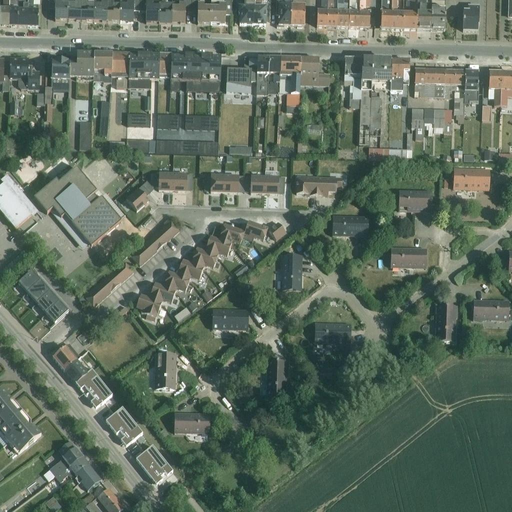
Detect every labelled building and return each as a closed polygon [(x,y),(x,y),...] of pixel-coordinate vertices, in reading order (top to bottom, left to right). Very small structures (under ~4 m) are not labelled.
[(0,9),(0,27),(9,28),(9,0),(3,0),(3,9),(0,9)] [(9,0),(9,28),(18,28),(18,10),(15,10),(15,0),(9,0)] [(18,10),(18,28),(28,28),(27,0),(23,0),(24,0),(18,0),(18,10)] [(27,0),(28,28),(38,29),(39,6),(40,6),(40,0),(27,0)] [(68,22),(68,0),(48,0),(48,10),(55,10),(55,22),(56,22),(57,22),(57,23),(58,23),(58,22),(59,22),(68,22)] [(68,0),(68,22),(76,22),(76,24),(81,24),(81,1),(81,0),(68,0)] [(81,0),(81,1),(81,24),(86,24),(86,23),(94,23),(94,0),(81,0)] [(94,0),(94,23),(102,23),(102,24),(107,25),(107,23),(107,1),(107,0),(94,0)] [(120,6),(120,24),(128,24),(128,25),(133,25),(133,24),(134,12),(140,12),(139,0),(124,0),(123,1),(120,1),(120,6)] [(139,0),(140,12),(146,12),(146,25),(146,26),(151,26),(151,25),(159,25),(159,5),(159,0),(158,0),(157,0),(139,0)] [(173,6),(173,25),(181,25),(180,26),(185,26),(185,14),(192,14),(192,0),(183,0),(184,4),(173,4),(173,6)] [(192,0),(192,14),(198,14),(197,26),(198,26),(198,27),(203,27),(202,26),(211,26),(211,8),(204,8),(204,4),(200,4),(200,0),(192,0)] [(210,0),(211,8),(211,26),(220,26),(220,28),(225,28),(225,27),(226,17),(232,17),(232,1),(224,0),(223,0),(210,0)] [(254,28),(254,0),(244,0),(244,8),(238,8),(238,17),(240,17),(240,27),(254,28)] [(254,0),(254,28),(255,28),(255,29),(259,29),(259,28),(266,28),(267,9),(262,9),(262,0),(254,0)] [(291,7),(291,0),(284,0),(284,4),(281,3),(281,1),(276,0),(276,18),(278,18),(278,25),(276,25),(276,30),(284,30),(284,29),(290,29),(291,7)] [(327,30),(327,0),(321,0),(321,13),(317,13),(317,21),(317,29),(327,30)] [(327,0),(327,30),(337,30),(337,1),(334,1),(333,0),(327,0)] [(337,0),(337,1),(337,30),(348,31),(349,13),(348,13),(348,5),(344,5),(343,0),(337,0)] [(349,0),(349,13),(348,31),(359,31),(359,0),(349,0)] [(359,0),(359,31),(370,31),(370,16),(371,16),(371,14),(368,14),(366,14),(366,9),(370,8),(370,0),(359,0)] [(381,0),(381,13),(380,13),(380,15),(382,15),(381,30),(380,30),(380,32),(391,32),(391,0),(381,0)] [(391,0),(391,32),(403,33),(403,14),(397,14),(398,1),(397,0),(391,0)] [(403,14),(403,33),(417,32),(417,0),(407,0),(407,6),(407,8),(410,8),(410,14),(403,14)] [(417,0),(417,32),(425,32),(431,33),(431,15),(426,15),(426,0),(417,0)] [(107,1),(107,23),(108,23),(108,25),(112,25),(112,23),(120,24),(120,6),(114,6),(114,2),(107,1)] [(159,5),(159,25),(159,26),(173,26),(173,25),(173,6),(159,5)] [(291,7),(290,29),(297,29),(297,30),(302,30),(302,29),(304,29),(305,8),(291,7)] [(463,12),(463,34),(478,35),(478,26),(479,26),(479,8),(468,7),(468,12),(463,12)] [(431,15),(431,33),(445,33),(445,9),(432,9),(431,15)] [(70,63),(69,79),(76,79),(76,82),(93,82),(94,56),(77,55),(77,64),(70,63)] [(94,56),(93,82),(95,83),(103,83),(104,83),(104,85),(111,85),(111,80),(112,56),(106,56),(101,56),(94,56)] [(112,56),(111,80),(117,80),(117,90),(128,91),(129,56),(112,56)] [(159,60),(159,74),(159,81),(170,81),(171,71),(171,58),(159,57),(159,60)] [(200,74),(201,58),(183,58),(183,74),(190,74),(190,78),(200,78),(200,74)] [(201,58),(200,74),(207,75),(207,82),(216,82),(215,92),(220,92),(220,75),(218,75),(219,59),(201,58)] [(257,84),(257,60),(244,59),(244,73),(226,72),(226,95),(251,96),(251,84),(257,84)] [(0,85),(3,86),(3,90),(3,93),(9,93),(9,82),(10,78),(4,77),(4,60),(0,60),(0,85)] [(159,74),(159,60),(143,60),(143,73),(146,73),(159,74)] [(257,60),(257,84),(256,96),(265,96),(265,98),(268,98),(268,96),(268,87),(268,85),(266,85),(265,82),(265,79),(268,76),(269,60),(257,60)] [(269,60),(268,76),(273,76),(273,85),(270,85),(270,87),(268,87),(268,96),(279,96),(281,61),(269,60)] [(10,78),(9,82),(18,82),(18,89),(21,91),(40,92),(40,73),(28,73),(29,61),(10,61),(10,78)] [(281,61),(279,96),(279,104),(283,105),(283,96),(287,96),(286,115),(299,115),(299,88),(300,61),(281,61)] [(300,61),(299,88),(329,89),(330,77),(319,76),(319,61),(312,61),(308,61),(300,61)] [(69,79),(70,63),(51,62),(51,63),(52,63),(52,80),(51,80),(51,82),(51,89),(45,89),(44,123),(52,124),(53,93),(69,93),(69,79)] [(353,89),(350,88),(349,111),(360,111),(361,95),(361,93),(362,62),(345,62),(344,83),(353,83),(353,89)] [(362,62),(361,93),(372,93),(372,88),(372,85),(372,63),(362,62)] [(372,85),(372,88),(374,88),(374,93),(379,93),(383,94),(383,101),(388,101),(388,94),(390,95),(390,85),(391,63),(372,63),(372,85)] [(390,85),(390,95),(402,94),(402,86),(409,87),(410,64),(391,63),(390,85)] [(171,71),(170,81),(170,100),(180,100),(181,71),(171,71)] [(424,100),(425,73),(415,72),(414,100),(424,100)] [(425,73),(424,100),(434,100),(435,73),(425,73)] [(435,73),(434,100),(445,100),(445,73),(435,73)] [(445,73),(445,100),(450,101),(450,93),(454,93),(455,73),(445,73)] [(455,73),(454,93),(453,117),(456,117),(456,122),(458,122),(458,126),(463,126),(464,106),(465,73),(455,73)] [(465,73),(464,106),(469,106),(469,103),(478,104),(479,95),(479,92),(478,92),(478,76),(479,76),(479,73),(465,73)] [(500,109),(501,75),(501,74),(489,74),(488,76),(489,77),(488,101),(494,101),(494,109),(500,109)] [(511,75),(501,75),(500,109),(506,109),(507,100),(511,99),(511,75)] [(192,79),(192,92),(200,92),(200,79),(192,79)] [(361,95),(360,111),(359,148),(369,148),(369,146),(372,95),(372,93),(361,93),(361,95)] [(372,95),(369,146),(380,146),(382,101),(379,100),(379,95),(372,95)] [(19,104),(10,104),(10,117),(18,117),(22,117),(22,110),(19,109),(19,104)] [(482,108),(482,113),(482,124),(491,124),(491,108),(482,108)] [(101,111),(100,129),(108,130),(109,112),(101,111)] [(423,132),(424,111),(412,111),(411,132),(416,132),(416,142),(423,142),(423,132)] [(424,111),(423,132),(429,132),(428,138),(433,138),(433,136),(434,112),(424,111)] [(434,112),(433,136),(444,136),(444,112),(434,112)] [(444,112),(444,136),(453,136),(453,127),(452,127),(452,112),(444,112)] [(122,113),(122,126),(145,127),(146,114),(122,113)] [(80,125),(80,153),(90,153),(91,125),(80,125)] [(306,126),(306,136),(321,136),(321,127),(306,126)] [(8,136),(7,151),(15,151),(15,137),(8,136)] [(388,151),(388,163),(407,163),(407,162),(412,162),(413,136),(407,136),(407,152),(388,151)] [(27,138),(27,148),(41,148),(41,138),(27,138)] [(110,143),(109,155),(125,154),(126,154),(127,144),(126,144),(110,143)] [(298,143),(297,155),(301,156),(301,154),(306,154),(306,147),(302,147),(302,143),(298,143)] [(388,163),(388,151),(369,151),(369,162),(388,163)] [(494,153),(484,152),(484,162),(494,162),(494,153)] [(454,153),(454,160),(455,160),(455,165),(462,165),(462,153),(454,153)] [(511,156),(499,156),(498,165),(511,165),(511,156)] [(119,221),(102,200),(99,202),(94,197),(97,194),(77,170),(59,185),(56,182),(34,201),(47,216),(50,214),(53,212),(61,221),(65,218),(89,246),(91,250),(122,224),(119,221)] [(454,172),(453,191),(489,193),(490,173),(454,172)] [(152,190),(156,190),(158,190),(158,193),(172,194),(173,175),(159,175),(159,177),(153,176),(152,190)] [(173,175),(172,194),(186,194),(186,193),(187,182),(193,182),(193,177),(187,177),(187,176),(173,175)] [(4,186),(0,189),(0,213),(15,232),(32,218),(33,219),(38,214),(7,177),(1,182),(4,186)] [(211,183),(210,194),(210,195),(224,196),(225,177),(211,177),(205,177),(205,182),(211,183)] [(225,177),(224,196),(238,196),(238,195),(239,183),(245,184),(245,179),(239,178),(225,177)] [(245,179),(245,184),(251,184),(250,195),(250,196),(264,197),(265,179),(251,178),(250,179),(245,179)] [(265,179),(264,197),(278,197),(278,196),(278,185),(284,185),(285,180),(279,180),(279,179),(265,179)] [(316,199),(317,180),(297,180),(296,197),(309,197),(309,198),(316,199)] [(317,180),(316,199),(323,199),(323,198),(328,198),(328,195),(336,195),(336,192),(341,192),(342,180),(317,180)] [(142,187),(150,196),(156,190),(152,190),(147,183),(142,187)] [(138,191),(145,200),(150,196),(142,187),(138,191)] [(145,200),(138,191),(137,191),(125,201),(137,214),(149,203),(145,200)] [(371,192),(368,199),(374,202),(377,195),(371,192)] [(399,194),(399,214),(431,215),(432,195),(399,194)] [(102,200),(119,221),(124,217),(106,195),(101,199),(102,200)] [(53,212),(50,214),(82,252),(89,246),(65,218),(61,221),(53,212)] [(148,215),(134,225),(139,233),(153,223),(148,215)] [(333,218),(332,239),(368,240),(368,234),(370,234),(370,230),(368,230),(368,219),(333,218)] [(135,252),(129,257),(140,269),(144,264),(150,260),(153,257),(158,252),(162,249),(162,248),(166,245),(167,244),(172,240),(179,234),(169,222),(162,227),(161,228),(160,230),(159,230),(155,234),(152,237),(150,239),(147,241),(145,242),(142,245),(139,248),(138,249),(135,252)] [(244,235),(242,240),(252,244),(253,244),(254,241),(263,244),(268,232),(248,225),(248,227),(244,226),(241,234),(244,235)] [(269,233),(268,234),(276,243),(277,243),(285,237),(286,235),(278,226),(273,230),(269,233)] [(219,243),(231,247),(232,245),(240,248),(242,240),(244,235),(241,234),(224,228),(219,243)] [(110,238),(104,244),(108,249),(114,243),(110,238)] [(205,255),(218,259),(219,257),(227,260),(231,248),(231,247),(219,243),(215,242),(210,240),(205,255)] [(391,251),(390,270),(426,271),(426,252),(391,251)] [(191,266),(204,271),(205,269),(213,272),(217,260),(218,259),(205,255),(196,252),(191,266)] [(12,263),(0,273),(0,277),(3,281),(18,267),(28,258),(24,253),(12,263)] [(282,258),(281,294),(292,294),(292,296),(296,296),(296,294),(302,294),(303,259),(282,258)] [(87,295),(83,298),(94,310),(98,306),(106,298),(107,298),(111,295),(115,291),(116,290),(119,287),(124,283),(128,279),(133,275),(123,263),(118,267),(114,271),(109,275),(105,279),(97,286),(92,290),(88,294),(87,295)] [(186,282),(190,283),(191,281),(199,283),(203,272),(204,271),(191,266),(182,263),(177,278),(186,282)] [(237,264),(231,273),(235,276),(241,267),(237,264)] [(163,290),(176,294),(177,292),(185,295),(190,283),(186,282),(177,278),(168,275),(163,290)] [(65,317),(28,276),(15,288),(51,329),(65,317)] [(149,301),(161,306),(162,304),(171,307),(175,296),(176,294),(163,290),(154,287),(149,301)] [(207,292),(202,296),(207,304),(213,299),(207,292)] [(161,306),(149,301),(140,298),(136,310),(142,312),(141,316),(146,317),(145,321),(154,325),(161,307),(161,306)] [(197,299),(187,307),(192,313),(201,305),(197,299)] [(474,302),(473,323),(508,324),(509,303),(474,302)] [(29,311),(35,319),(38,316),(32,308),(29,311)] [(436,308),(435,344),(446,345),(446,346),(450,346),(450,345),(455,345),(456,322),(457,320),(458,309),(436,308)] [(115,318),(103,327),(105,329),(116,319),(118,321),(128,312),(125,309),(115,318)] [(181,309),(169,318),(173,324),(186,314),(181,309)] [(213,312),(212,333),(248,333),(249,313),(213,312)] [(315,326),(315,347),(351,348),(351,327),(315,326)] [(79,332),(72,338),(78,344),(85,339),(79,332)] [(64,374),(80,361),(69,347),(53,360),(64,374)] [(156,356),(155,392),(166,392),(166,394),(170,394),(170,393),(175,393),(176,357),(156,356)] [(267,364),(266,400),(277,400),(277,402),(281,402),(281,400),(286,400),(287,377),(288,376),(288,364),(276,364),(267,364)] [(420,365),(414,370),(418,375),(424,370),(420,365)] [(0,431),(0,432),(23,413),(15,404),(10,404),(11,400),(3,392),(0,394),(0,431)] [(23,413),(0,432),(0,445),(3,449),(8,445),(13,451),(18,456),(19,455),(42,437),(34,428),(31,428),(31,424),(23,413)] [(175,421),(173,421),(173,425),(174,425),(174,436),(210,436),(210,417),(175,416),(175,421)] [(164,431),(160,435),(164,441),(170,437),(164,431)] [(55,479),(82,459),(70,444),(59,452),(64,459),(63,460),(60,464),(50,472),(55,479)] [(40,460),(47,468),(59,457),(52,449),(40,460)] [(82,459),(55,479),(60,485),(63,483),(63,482),(69,477),(71,481),(74,478),(81,473),(89,467),(82,459)] [(81,473),(74,478),(87,495),(102,483),(89,467),(81,473)] [(45,470),(38,474),(43,482),(50,477),(45,470)] [(95,501),(86,508),(82,511),(100,511),(95,507),(100,504),(106,511),(122,511),(124,510),(108,491),(95,501)] [(86,508),(95,501),(91,495),(82,503),(86,508)] [(52,499),(44,505),(48,510),(57,504),(52,499)]
